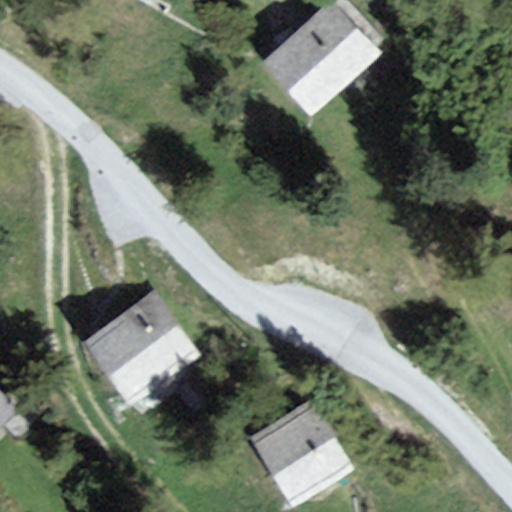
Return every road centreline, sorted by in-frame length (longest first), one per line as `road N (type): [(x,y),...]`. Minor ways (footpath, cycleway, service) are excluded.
road 1 (residential): [(0,78),(87,141),(180,257),(248,313),(398,381),(466,432),(511,483)]
road 2 (track): [(46,111),(58,360),(120,463),(167,511)]
